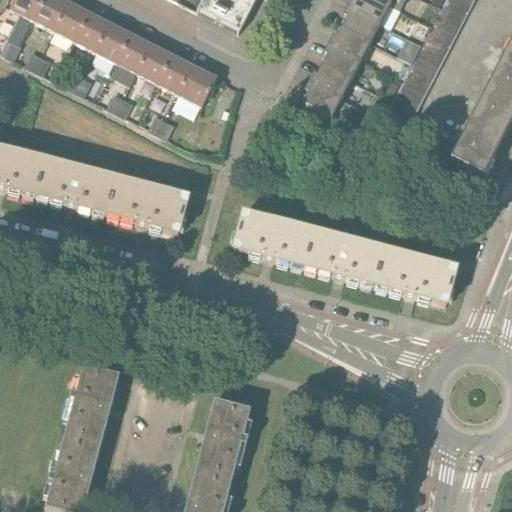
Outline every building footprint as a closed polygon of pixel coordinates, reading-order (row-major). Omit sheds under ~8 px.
[(19,19),(30,25),(43,0),(16,0),(9,14),(19,19)] [(43,0),(30,25),(51,36),(66,7),(53,0),(43,0)] [(204,0),(195,17),(197,18),(198,15),(237,35),(236,38),(238,39),(257,0),(204,0)] [(356,0),(348,17),(377,32),(387,14),(359,0),(356,0)] [(359,0),(387,14),(393,0),(359,0)] [(464,22),(470,12),(447,0),(442,11),(464,22)] [(447,0),(470,12),(476,1),(474,0),(447,0)] [(51,36),(73,47),(88,18),(66,7),(51,36)] [(459,33),(464,22),(442,11),(436,21),(459,33)] [(338,36),(367,51),(377,32),(348,17),(338,36)] [(73,47),(94,58),(109,29),(88,18),(73,47)] [(30,25),(19,19),(5,46),(10,49),(16,52),(30,25)] [(453,44),(459,33),(436,21),(431,32),(453,44)] [(94,58),(115,69),(130,40),(109,29),(94,58)] [(425,43),(448,55),(453,44),(431,32),(425,43)] [(329,55),(358,70),(367,51),(338,36),(329,55)] [(115,69),(137,80),(152,51),(130,40),(115,69)] [(511,116),(511,41),(481,101),(511,116)] [(442,65),(448,55),(425,43),(420,54),(442,65)] [(4,62),(13,66),(20,54),(16,52),(10,49),(4,62)] [(137,80),(158,91),(173,62),(152,51),(137,80)] [(414,65),(436,76),(442,65),(420,54),(414,65)] [(319,74),(348,89),(358,70),(329,55),(319,74)] [(23,72),(33,77),(40,62),(31,57),(23,72)] [(33,77),(42,82),(50,67),(40,62),(33,77)] [(158,91),(179,102),(194,73),(173,62),(158,91)] [(431,87),(436,76),(414,65),(408,75),(431,87)] [(194,73),(179,102),(201,113),(216,84),(194,73)] [(309,92),(338,107),(348,89),(319,74),(309,92)] [(403,86),(425,98),(431,87),(408,75),(403,86)] [(64,93),(74,98),(81,83),(72,78),(64,93)] [(74,98),(83,103),(91,88),(81,83),(74,98)] [(420,109),(425,98),(403,86),(397,97),(420,109)] [(330,123),(338,107),(309,92),(301,108),(330,123)] [(414,119),(420,109),(397,97),(392,108),(414,119)] [(106,114),(115,119),(123,104),(113,100),(106,114)] [(482,181),(499,150),(511,123),(511,116),(481,101),(449,164),(482,181)] [(115,119),(125,124),(132,109),(123,104),(115,119)] [(408,130),(414,119),(392,108),(386,119),(408,130)] [(403,140),(408,130),(386,119),(381,129),(403,140)] [(147,136),(157,141),(164,126),(155,121),(147,136)] [(157,141),(166,145),(174,131),(164,126),(157,141)] [(0,192),(35,202),(44,167),(0,155),(0,192)] [(35,202),(105,221),(115,186),(44,167),(35,202)] [(105,221),(141,230),(176,239),(185,204),(115,186),(105,221)] [(232,255),(303,274),(312,237),(241,218),(232,255)] [(303,274),(374,292),(383,256),(312,237),(303,274)] [(374,292),(409,302),(445,311),(454,275),(383,256),(374,292)] [(99,452),(109,417),(118,381),(82,371),(75,398),(70,397),(68,404),(73,406),(63,443),(99,452)] [(230,487),(239,451),(240,450),(245,451),(246,444),(242,443),(249,416),(213,406),(194,477),(230,487)] [(83,511),(90,488),(99,452),(63,443),(53,480),(48,479),(46,486),(51,487),(44,511),(83,511)] [(223,511),(230,487),(194,477),(184,511),(223,511)]
